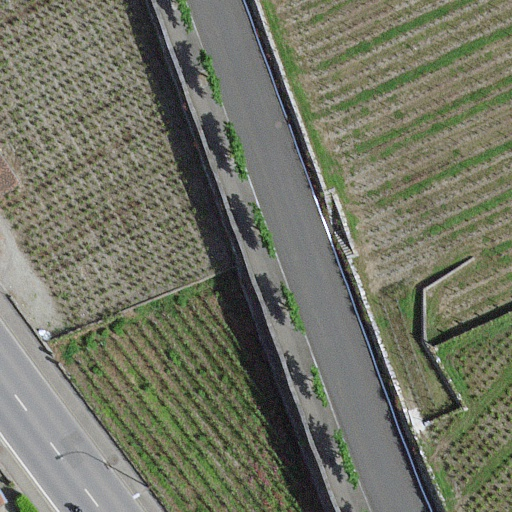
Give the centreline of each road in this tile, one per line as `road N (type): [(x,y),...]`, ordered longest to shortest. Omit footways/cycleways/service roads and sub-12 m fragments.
road 1 (tertiary): [(214,0),(403,511)]
road 2 (primary): [(0,374),(103,511)]
